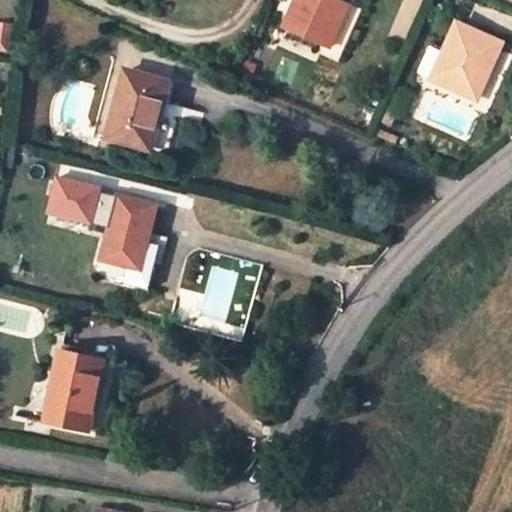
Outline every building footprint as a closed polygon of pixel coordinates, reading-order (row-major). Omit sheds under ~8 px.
[(339,0),(295,0),(284,29),(321,45),(342,53),(361,9),(339,0)] [(0,50),(14,51),(15,25),(0,23),(0,50)] [(477,99),(500,42),(454,23),(431,80),(477,99)] [(342,53),(321,45),(318,53),(339,62),(342,53)] [(152,149),(170,82),(126,72),(109,139),(152,149)] [(396,119),(386,114),(382,125),(392,129),(396,119)] [(149,230),(156,204),(118,195),(97,278),(148,290),(163,234),(149,230)] [(52,335),(45,371),(54,373),(44,421),(89,430),(104,361),(63,351),(67,332),(52,335)] [(96,501),(93,511),(131,511),(132,508),(96,501)]
